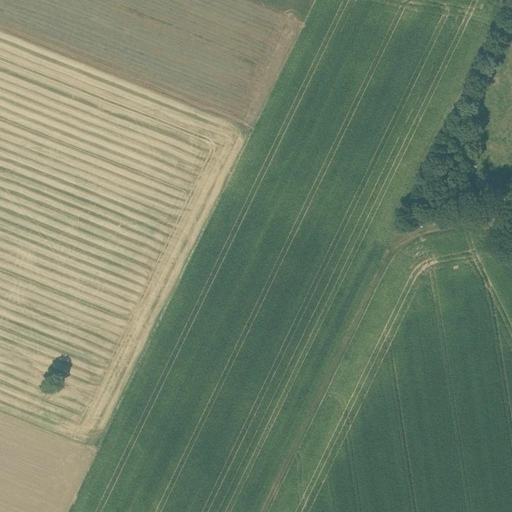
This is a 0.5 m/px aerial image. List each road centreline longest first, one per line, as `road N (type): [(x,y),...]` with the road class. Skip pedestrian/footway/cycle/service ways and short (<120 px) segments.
road 1 (track): [(263,511),(404,226),(487,207)]
road 2 (unclassified): [(511,0),(462,99),(464,138),(487,207)]
